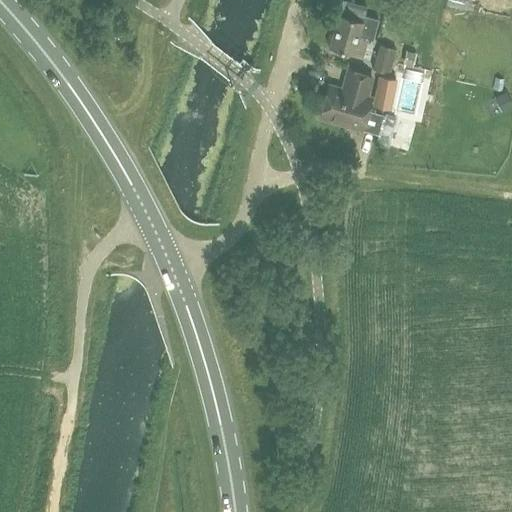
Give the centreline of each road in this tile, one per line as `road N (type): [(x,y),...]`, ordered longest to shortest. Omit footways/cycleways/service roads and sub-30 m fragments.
road 1 (primary): [(171,267),(111,150),(0,1)]
road 2 (unclassified): [(296,2),(243,220),(220,246),(171,267)]
road 3 (primary): [(235,511),(202,354),(171,267)]
road 4 (track): [(511,189),(364,172)]
